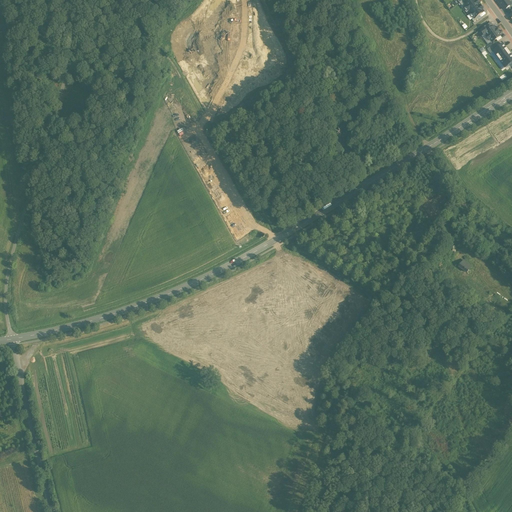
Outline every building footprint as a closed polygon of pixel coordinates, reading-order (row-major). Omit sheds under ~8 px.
[(465,6),(470,12),(480,5),(476,1),(475,1),(474,0),(472,0),(465,6)] [(511,5),(507,0),(499,0),(498,1),(504,10),(511,5)] [(480,5),(470,12),(474,19),(477,17),(484,12),(482,10),(483,9),(480,5)] [(485,33),(490,29),(489,28),(487,25),(480,30),(484,35),(486,33),(485,33)] [(490,29),(485,33),(486,33),(487,36),(486,37),(489,40),(490,39),(492,42),(496,39),(500,36),(498,33),(499,33),(496,29),(495,30),(493,27),(491,29),(490,29)] [(486,37),(487,36),(486,33),(484,35),(482,36),(488,45),(492,42),(490,39),(489,40),(486,37)] [(495,51),(495,50),(497,48),(494,44),(487,50),(490,54),(493,52),(495,51)] [(497,48),(495,50),(495,51),(497,53),(495,54),(498,59),(509,51),(506,48),(503,44),(497,48)] [(509,51),(498,59),(505,68),(511,62),(511,56),(511,55),(511,54),(509,51)] [(445,201),(438,207),(442,211),(448,205),(445,201)] [(459,267),(466,273),(471,266),(463,261),(461,264),(460,263),(458,266),(459,267)]
